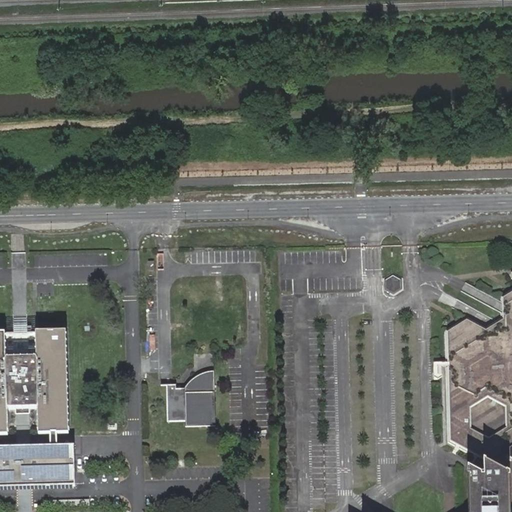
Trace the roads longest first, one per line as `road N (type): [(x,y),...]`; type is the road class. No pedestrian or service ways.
road 1 (unclassified): [(511,201),(0,215)]
road 2 (unknown): [(383,490),(375,303),(419,298)]
road 3 (unknown): [(383,490),(428,463),(431,449),(419,298)]
road 4 (unknown): [(317,511),(300,308)]
